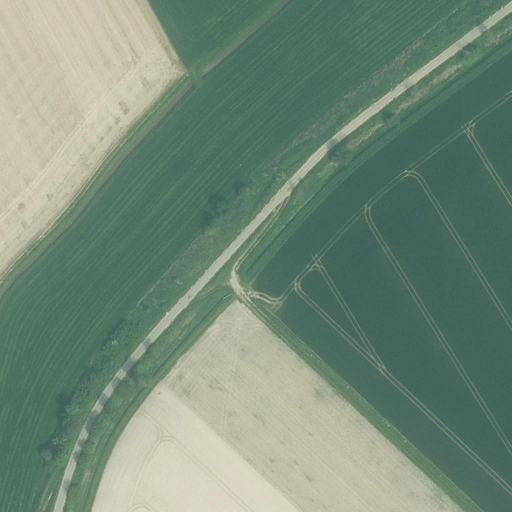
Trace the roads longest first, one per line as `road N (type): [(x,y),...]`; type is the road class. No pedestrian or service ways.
road 1 (unclassified): [(58,511),(97,407),(176,310),(337,137),(511,6)]
road 2 (unknown): [(190,295),(226,284),(470,511)]
